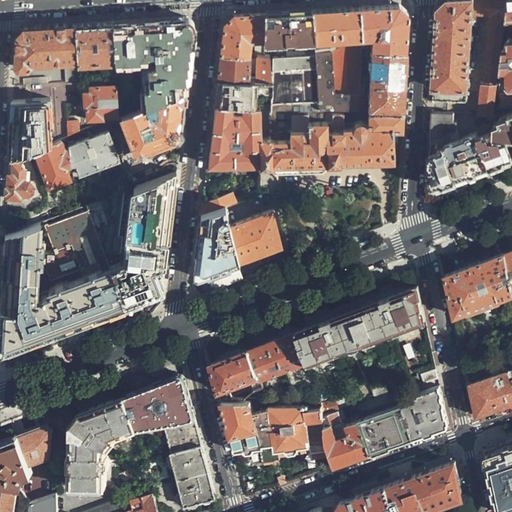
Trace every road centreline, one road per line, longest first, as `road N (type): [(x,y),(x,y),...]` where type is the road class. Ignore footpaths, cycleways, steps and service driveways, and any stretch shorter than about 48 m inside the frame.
road 1 (residential): [(183,328),(175,310),(212,0)]
road 2 (secondary): [(420,239),(183,328)]
road 3 (residential): [(420,239),(412,216),(425,0)]
road 4 (residential): [(465,433),(420,239)]
road 5 (secondary): [(183,328),(0,398)]
road 6 (residential): [(236,511),(183,328)]
road 7 (secondary): [(328,481),(465,433)]
